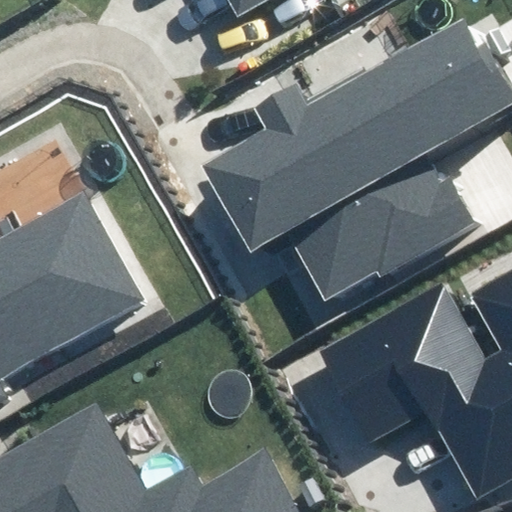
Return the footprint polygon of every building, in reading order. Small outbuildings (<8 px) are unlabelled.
[(230,0),(237,11),(257,0),(230,0)] [(308,100),(298,83),(253,109),(267,133),(204,169),(252,252),(286,233),(325,298),(376,268),(381,275),(470,224),(428,151),(511,102),(511,89),(469,16),(369,74),(365,67),(308,100)] [(0,401),(7,398),(0,385),(0,380),(143,299),(83,195),(0,242),(0,401)] [(444,286),(324,353),(371,436),(426,406),(478,499),(511,479),(511,271),(470,295),(502,351),(486,360),(444,286)] [(148,487),(97,398),(0,452),(0,511),(302,511),(266,449),(206,483),(193,461),(148,487)]
